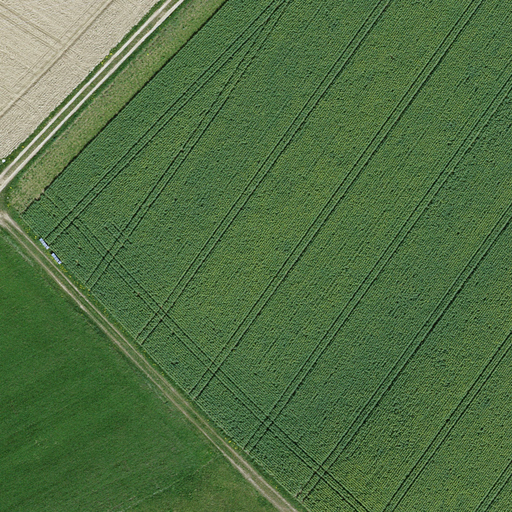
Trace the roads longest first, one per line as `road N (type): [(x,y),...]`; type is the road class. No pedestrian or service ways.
road 1 (track): [(275,511),(0,211)]
road 2 (track): [(0,189),(171,0)]
